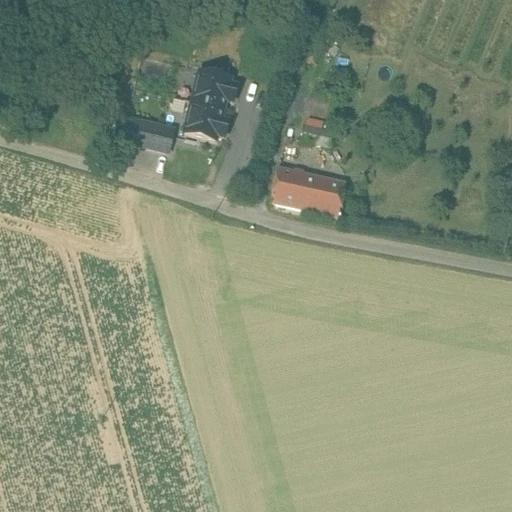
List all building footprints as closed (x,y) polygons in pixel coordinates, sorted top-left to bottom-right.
[(162,80),(145,75),(136,109),(154,114),(162,80)] [(229,82),(200,75),(185,136),(215,143),(229,82)] [(123,114),(118,132),(137,138),(135,146),(169,155),(177,129),(123,114)] [(333,135),(305,128),(304,132),(297,131),(295,143),(329,150),(333,135)] [(448,155),(420,149),(416,167),(443,173),(448,155)] [(373,160),(366,185),(374,188),(382,162),(373,160)] [(345,186),(277,171),(270,205),(338,220),(345,186)]
